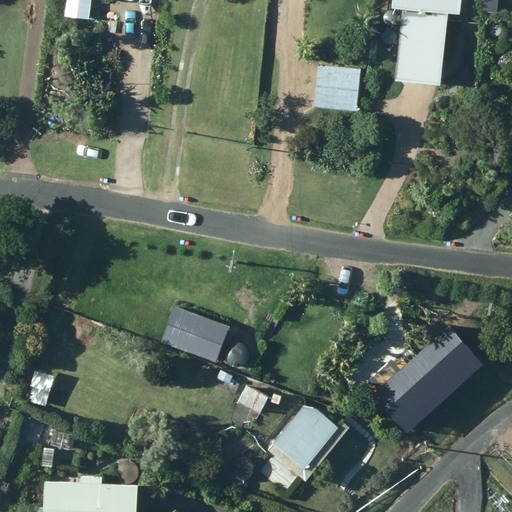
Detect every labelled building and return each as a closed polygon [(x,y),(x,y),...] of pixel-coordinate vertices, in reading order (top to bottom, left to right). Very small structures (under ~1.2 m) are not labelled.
[(91,0),(68,0),(67,22),(91,23),(91,0)] [(394,0),(394,15),(465,20),(465,0),(394,0)] [(399,90),(440,93),(445,27),(403,24),(399,90)] [(314,107),(357,111),(361,68),(318,65),(314,107)] [(161,344),(217,363),(229,327),(174,307),(161,344)] [(406,436),(483,366),(447,328),(371,398),(406,436)] [(234,397),(241,380),(222,373),(215,390),(234,397)] [(268,399),(246,386),(236,403),(259,416),(268,399)] [(343,435),(315,409),(303,407),(265,449),(287,469),(291,464),(302,473),(315,457),(320,461),(343,435)] [(69,449),(72,436),(57,433),(54,446),(69,449)] [(81,486),(44,484),(43,509),(21,508),(20,511),(138,511),(139,488),(100,486),(101,478),(81,478),(81,486)]
